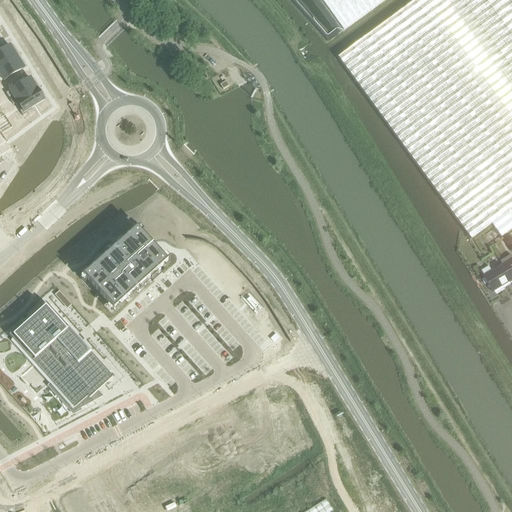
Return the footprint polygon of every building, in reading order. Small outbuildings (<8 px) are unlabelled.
[(322,0),(335,17),(344,30),(386,0),(322,0)] [(511,0),(418,0),(338,59),(462,227),(471,240),(491,225),(501,238),(511,229),(511,0)] [(10,46),(0,51),(0,67),(17,57),(10,46)] [(17,57),(0,67),(0,73),(4,80),(24,68),(17,57)] [(10,91),(6,93),(13,105),(15,103),(38,90),(30,78),(10,91)] [(223,90),(229,86),(226,82),(220,85),(223,90)] [(38,90),(15,103),(23,116),(33,110),(32,108),(44,100),(38,90)] [(117,246),(83,276),(98,293),(114,310),(168,262),(137,228),(117,246)] [(511,256),(511,255),(500,261),(502,265),(483,277),(492,292),(494,292),(495,293),(503,288),(502,286),(511,280),(511,256)] [(250,297),(246,301),(254,309),(258,306),(250,297)] [(46,303),(9,336),(53,385),(46,391),(74,413),(94,402),(90,398),(113,378),(46,303)]
